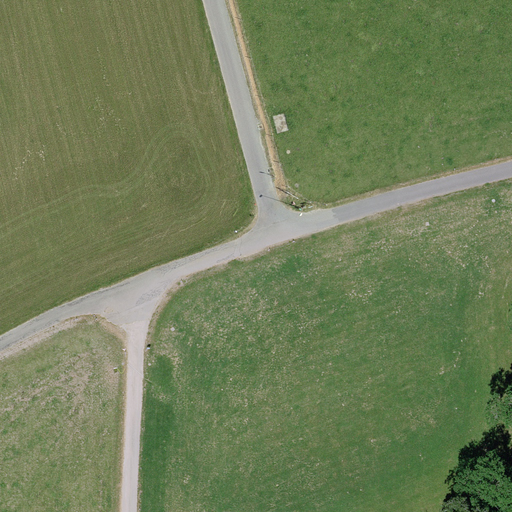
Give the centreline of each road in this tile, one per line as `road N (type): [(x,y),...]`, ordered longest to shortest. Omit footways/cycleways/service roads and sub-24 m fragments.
road 1 (unclassified): [(277,231),(0,344)]
road 2 (unclassified): [(511,170),(277,231)]
road 3 (unclassified): [(277,231),(215,0)]
road 4 (track): [(132,511),(133,285)]
